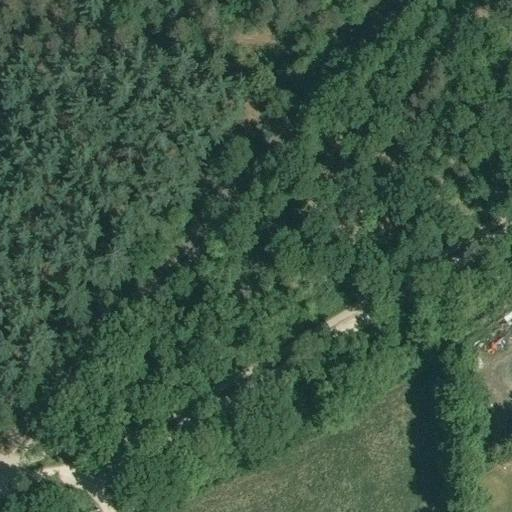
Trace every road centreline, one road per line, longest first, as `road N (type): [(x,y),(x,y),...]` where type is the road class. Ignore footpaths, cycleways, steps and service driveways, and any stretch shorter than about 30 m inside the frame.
road 1 (track): [(386,0),(259,135),(0,463)]
road 2 (track): [(511,238),(172,436),(102,465),(0,484)]
